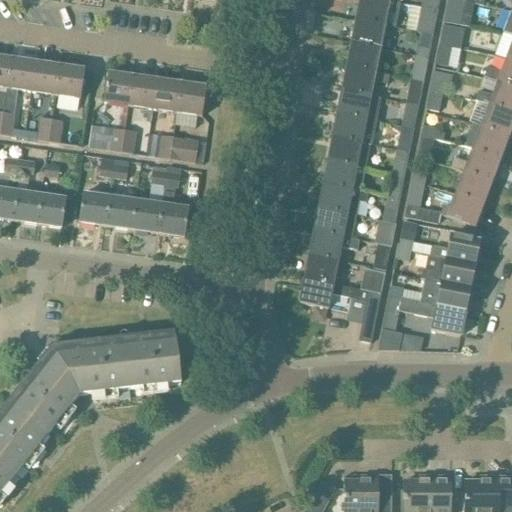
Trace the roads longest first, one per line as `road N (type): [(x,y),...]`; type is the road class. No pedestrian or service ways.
road 1 (residential): [(287,73),(0,30)]
road 2 (residential): [(254,293),(0,254)]
road 3 (residential): [(496,378),(326,377),(273,389)]
road 4 (residential): [(254,293),(287,73)]
road 5 (residential): [(273,389),(207,418),(97,511)]
road 6 (unknown): [(427,376),(429,443),(368,444)]
